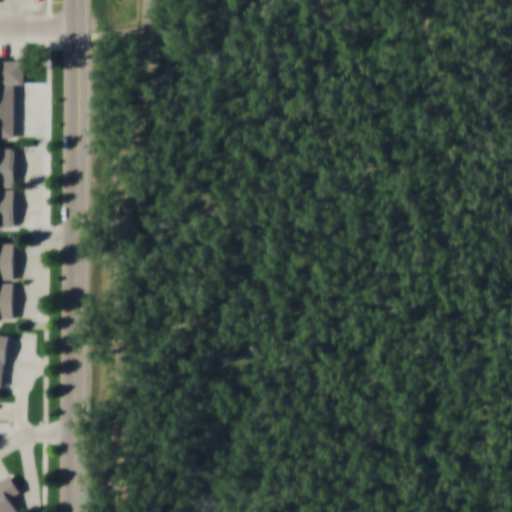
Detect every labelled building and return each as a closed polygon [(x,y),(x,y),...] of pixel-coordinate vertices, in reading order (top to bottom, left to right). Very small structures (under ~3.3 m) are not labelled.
[(0,136),(17,137),(17,82),(26,82),(26,58),(0,58),(0,136)] [(0,145),(0,226),(17,227),(17,145),(0,145)] [(0,319),(16,320),(17,238),(0,238),(0,319)] [(0,385),(6,386),(11,332),(0,331),(0,385)] [(0,477),(0,511),(19,511),(21,511),(13,496),(23,491),(12,471),(0,477)]
